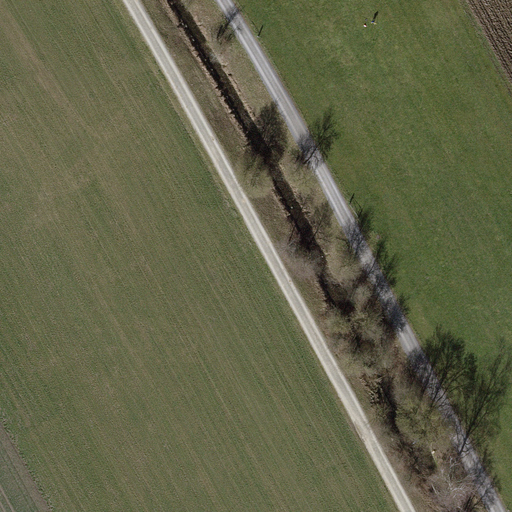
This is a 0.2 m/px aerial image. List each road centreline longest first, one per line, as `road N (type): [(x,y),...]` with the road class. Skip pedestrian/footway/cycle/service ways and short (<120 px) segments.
road 1 (track): [(497,511),(318,167),(221,0)]
road 2 (track): [(407,511),(132,0)]
